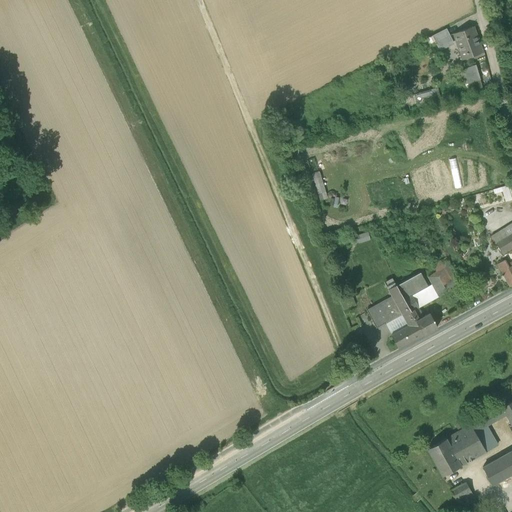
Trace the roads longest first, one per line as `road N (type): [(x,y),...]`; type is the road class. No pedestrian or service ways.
road 1 (track): [(357,389),(197,0)]
road 2 (tertiary): [(511,304),(151,511)]
road 3 (unclassified): [(476,0),(511,143)]
